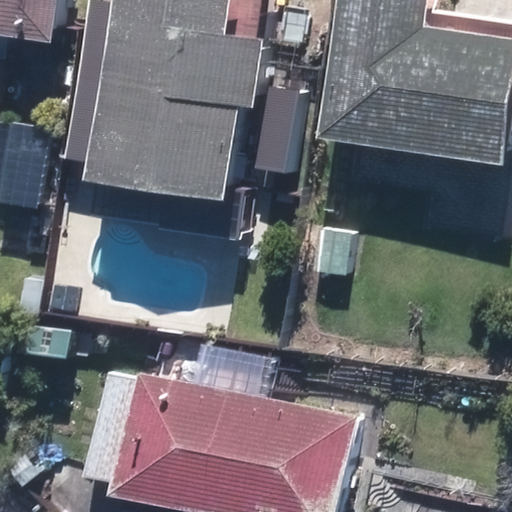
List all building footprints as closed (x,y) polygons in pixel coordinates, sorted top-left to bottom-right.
[(78,0),(0,0),(0,25),(73,36),(78,0)] [(129,0),(104,179),(243,198),(256,105),(279,108),(290,33),(246,27),(250,0),(129,0)] [(351,0),(333,136),(511,160),(511,19),(448,11),(449,0),(351,0)] [(59,206),(43,205),(48,125),(0,122),(0,202),(30,204),(26,262),(55,264),(59,206)] [(359,227),(317,223),(312,271),(354,275),(359,227)] [(128,491),(238,511),(359,511),(378,410),(282,392),(289,355),(171,333),(164,370),(155,368),(153,376),(108,368),(88,475),(129,483),(128,491)] [(425,372),(331,362),(329,387),(423,396),(425,372)]
